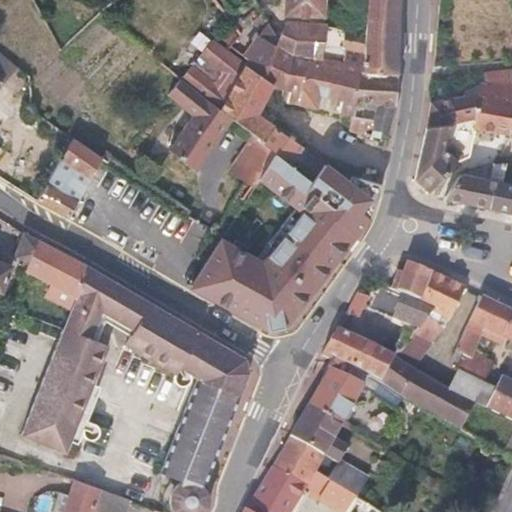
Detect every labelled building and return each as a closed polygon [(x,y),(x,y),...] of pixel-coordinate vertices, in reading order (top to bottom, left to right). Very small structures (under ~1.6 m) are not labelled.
[(279,38),(275,44),(276,45),(291,55),(308,59),(358,72),(360,72),(397,75),(397,64),(397,50),(397,36),(399,0),(283,0),(283,15),(324,16),(324,0),(367,0),(365,35),(344,30),(341,47),(324,44),(326,26),(286,23),(279,38)] [(275,44),(279,38),(269,22),(242,56),(246,59),(244,64),(264,78),(266,80),(268,75),(276,45),(275,44)] [(202,95),(227,52),(211,41),(180,78),(183,80),(202,95)] [(351,115),(360,72),(358,72),(308,59),(291,55),(276,45),(268,75),(266,80),(272,84),(271,86),(291,92),(289,102),(298,104),(316,108),(319,96),(340,101),(338,112),(351,115)] [(231,55),(227,52),(202,95),(232,119),(252,137),(260,143),(273,127),(255,114),(262,102),(271,86),(272,84),(266,80),(264,78),(244,64),(231,55)] [(0,83),(16,67),(0,54),(0,83)] [(511,82),(511,69),(484,72),(484,84),(488,84),(488,82),(511,82)] [(351,115),(348,128),(369,134),(372,118),(389,121),(390,117),(392,109),(394,105),(397,75),(360,72),(351,115)] [(202,95),(183,80),(168,98),(193,119),(169,154),(196,176),(232,119),(202,95)] [(478,93),(511,100),(511,82),(488,82),(488,84),(484,84),(479,83),(478,93)] [(477,93),(430,102),(425,124),(472,121),(477,93)] [(511,100),(478,93),(477,93),(472,121),(471,129),(472,129),(503,134),(511,136),(511,128),(511,100)] [(387,128),(389,121),(372,118),(369,134),(386,137),(387,128)] [(472,121),(425,124),(414,175),(413,179),(427,193),(457,160),(467,156),(469,140),(470,140),(472,129),(471,129),(472,121)] [(273,127),(260,143),(275,154),(289,165),(301,149),(302,148),(273,127)] [(260,143),(252,137),(228,172),(252,189),(258,180),(275,154),(260,143)] [(72,138),(36,200),(68,217),(91,177),(101,158),(72,138)] [(275,154),(258,180),(299,212),(263,261),(222,236),(191,287),(268,332),(284,327),(318,282),(365,220),(312,181),(289,165),(275,154)] [(323,163),(312,181),(365,220),(368,214),(365,212),(374,199),(323,163)] [(488,179),(481,205),(511,212),(511,163),(506,164),(501,181),(488,179)] [(456,177),(444,198),(481,205),(488,179),(501,181),(506,164),(491,165),(461,175),(456,177)] [(28,262),(37,240),(23,231),(14,256),(28,262)] [(28,262),(24,271),(49,283),(76,297),(84,264),(37,240),(28,262)] [(0,293),(1,294),(12,265),(0,261),(0,293)] [(121,323),(134,293),(84,264),(76,297),(71,311),(64,328),(44,377),(88,395),(108,345),(90,339),(101,311),(121,323)] [(431,272),(410,264),(410,265),(405,264),(394,292),(417,304),(431,272)] [(466,288),(431,272),(417,304),(448,321),(450,322),(466,288)] [(76,297),(49,283),(43,296),(71,311),(76,297)] [(419,328),(426,320),(443,328),(448,321),(417,304),(394,292),(378,284),(369,308),(419,328)] [(163,474),(181,482),(184,481),(186,481),(189,481),(192,481),(194,481),(197,482),(199,483),(201,485),(203,487),(235,406),(248,373),(245,359),(134,293),(121,323),(133,330),(125,345),(175,374),(179,368),(200,380),(163,474)] [(368,298),(357,293),(346,313),(358,318),(368,298)] [(511,421),(511,311),(482,296),(451,359),(459,364),(456,371),(483,384),(491,363),(472,355),(481,336),(484,329),(493,334),(511,342),(511,384),(502,380),(487,409),(511,421)] [(432,344),(443,328),(426,320),(419,328),(413,334),(432,344)] [(367,378),(379,385),(394,356),(337,329),(322,353),(331,359),(367,378)] [(493,334),(484,329),(481,336),(490,340),(493,334)] [(414,369),(432,344),(413,334),(394,356),(414,369)] [(414,369),(394,356),(379,385),(399,395),(460,430),(483,384),(456,371),(447,390),(414,369)] [(305,408),(339,428),(361,387),(367,378),(331,359),(319,380),(320,383),(305,408)] [(88,395),(44,377),(20,436),(65,454),(88,395)] [(379,385),(367,378),(361,387),(393,405),(399,395),(379,385)] [(331,485),(356,498),(369,478),(341,462),(348,449),(332,439),(339,428),(305,408),(289,438),(324,458),(314,475),(331,485)] [(511,434),(503,453),(511,457),(511,434)] [(289,438),(271,468),(307,487),(314,475),(324,458),(289,438)] [(386,464),(378,479),(389,485),(398,470),(386,464)] [(245,511),(292,511),(302,495),(307,487),(271,468),(245,511)] [(331,485),(314,475),(307,487),(302,495),(319,505),(331,485)] [(87,485),(74,480),(69,495),(96,505),(101,489),(87,485)] [(184,481),(181,482),(178,484),(176,486),(173,488),(171,491),(170,494),(169,497),(169,500),(169,503),(170,507),(171,510),(172,511),(205,511),(206,511),(207,508),(208,505),(209,502),(209,499),(208,495),(207,492),(205,489),(203,487),(201,485),(199,483),(197,482),(194,481),(192,481),(189,481),(186,481),(184,481)] [(348,511),(356,498),(331,485),(319,505),(330,511),(348,511)] [(101,489),(96,505),(94,509),(102,511),(120,511),(125,499),(101,489)] [(63,511),(69,495),(59,492),(51,511),(63,511)] [(93,511),(94,509),(96,505),(69,495),(63,511),(93,511)]
